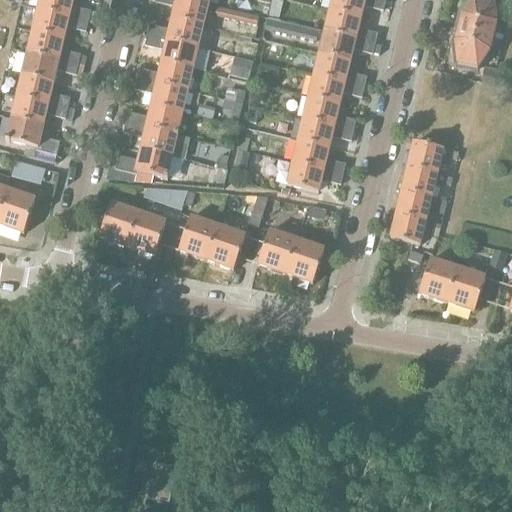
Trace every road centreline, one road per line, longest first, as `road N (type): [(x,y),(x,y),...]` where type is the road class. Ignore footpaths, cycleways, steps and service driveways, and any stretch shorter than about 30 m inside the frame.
road 1 (residential): [(333,334),(418,0)]
road 2 (residential): [(58,282),(125,0)]
road 3 (residential): [(333,334),(58,282)]
road 4 (residential): [(511,362),(333,334)]
